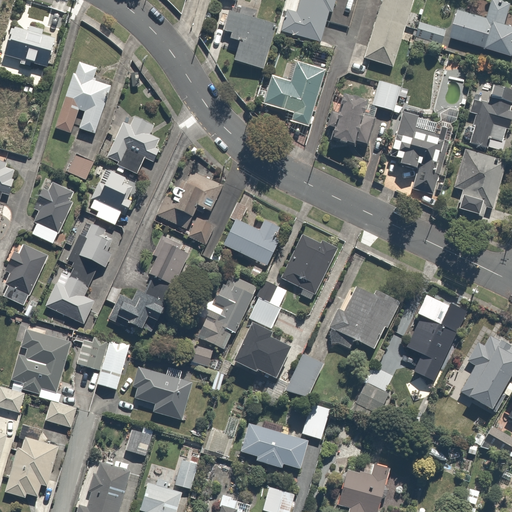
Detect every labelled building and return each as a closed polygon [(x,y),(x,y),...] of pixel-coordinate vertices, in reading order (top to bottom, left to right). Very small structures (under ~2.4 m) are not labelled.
[(277,31),(317,42),(324,17),(327,18),(332,0),(294,0),(292,12),(283,10),(277,31)] [(390,67),(409,0),(378,0),(362,59),(390,67)] [(510,55),(511,49),(511,25),(502,23),(508,3),(497,0),(488,0),(483,18),(453,9),(445,36),(510,55)] [(219,31),(226,33),(224,39),(233,41),(227,59),(258,68),(270,25),(224,12),(219,31)] [(443,29),(416,22),(411,40),(438,47),(443,29)] [(5,26),(0,44),(0,56),(44,67),(52,38),(5,26)] [(74,67),(72,73),(69,72),(50,127),(67,133),(75,110),(80,112),(75,128),(93,134),(110,85),(91,78),(94,68),(72,60),(70,66),(74,67)] [(306,126),(320,69),(290,61),(285,80),(269,75),(261,105),(289,113),(287,121),(306,126)] [(399,86),(375,80),(368,105),(392,111),(399,86)] [(502,128),(507,129),(511,111),(505,110),(509,94),(485,88),(481,103),(470,100),(466,116),(470,117),(463,144),(482,149),(485,138),(498,141),(502,128)] [(353,141),(359,143),(368,104),(336,96),(326,140),(352,146),(353,141)] [(390,132),(381,159),(413,170),(407,189),(429,196),(451,126),(401,111),(394,133),(390,132)] [(129,122),(120,118),(103,154),(118,160),(124,144),(150,155),(159,134),(148,130),(152,121),(133,113),(129,122)] [(90,163),(72,154),(64,171),(82,180),(90,163)] [(490,208),(502,166),(460,154),(450,189),(457,191),(451,210),(478,218),(482,206),(490,208)] [(0,191),(7,194),(14,168),(0,164),(0,191)] [(105,171),(91,199),(112,209),(123,215),(131,200),(127,199),(134,185),(105,171)] [(204,178),(188,172),(182,185),(185,186),(177,206),(158,199),(151,216),(183,229),(182,234),(204,243),(211,226),(207,224),(223,185),(214,181),(216,178),(205,174),(204,178)] [(51,241),(70,191),(48,182),(47,186),(39,182),(28,209),(34,212),(30,221),(34,223),(31,233),(51,241)] [(0,223),(8,226),(11,214),(0,211),(0,223)] [(271,225),(261,220),(256,231),(231,218),(218,244),(262,266),(275,240),(269,237),(271,225)] [(75,255),(65,277),(57,273),(42,305),(81,324),(92,300),(83,296),(85,286),(84,285),(94,263),(103,267),(116,235),(88,224),(75,255)] [(305,225),(277,274),(311,293),(339,243),(305,225)] [(182,250),(184,246),(178,243),(177,245),(158,236),(150,255),(153,257),(145,275),(171,286),(186,252),(182,250)] [(17,256),(7,252),(0,270),(8,274),(0,294),(0,297),(22,307),(43,254),(21,246),(17,256)] [(209,300),(200,296),(192,311),(201,316),(192,333),(220,348),(253,286),(224,271),(209,300)] [(262,282),(246,318),(293,339),(301,321),(276,310),(284,291),(262,282)] [(120,288),(120,289),(112,285),(105,300),(112,304),(107,314),(135,328),(133,333),(148,333),(156,317),(153,298),(133,288),(120,288)] [(369,299),(351,290),(340,311),(334,308),(324,327),(368,350),(392,304),(372,293),(369,299)] [(412,313),(417,315),(406,341),(401,339),(399,346),(416,353),(408,370),(432,380),(462,311),(421,293),(412,313)] [(238,334),(227,361),(270,378),(283,346),(262,337),(265,331),(245,323),(240,335),(238,334)] [(6,380),(11,381),(9,387),(0,384),(0,407),(17,412),(23,390),(39,395),(40,390),(51,393),(66,341),(21,328),(16,347),(21,348),(19,355),(14,353),(6,380)] [(455,392),(491,412),(502,393),(495,389),(506,371),(511,374),(511,347),(485,333),(480,342),(474,339),(462,360),(470,365),(455,392)] [(116,390),(128,342),(107,337),(105,344),(78,337),(71,365),(96,372),(93,384),(116,390)] [(185,343),(180,360),(205,367),(210,350),(185,343)] [(319,363),(297,354),(282,389),(303,398),(319,363)] [(136,366),(128,400),(149,406),(148,411),(179,419),(190,377),(181,374),(182,370),(164,366),(162,372),(136,366)] [(391,378),(369,367),(350,407),(372,418),(391,378)] [(74,405),(48,399),(43,421),(69,427),(74,405)] [(328,406),(306,401),(299,432),(320,437),(328,406)] [(511,402),(501,422),(511,428),(511,402)] [(244,422),(236,450),(255,456),(253,462),(280,470),(281,465),(295,469),(304,440),(244,422)] [(511,443),(511,438),(489,426),(482,439),(507,453),(511,443)] [(224,456),(230,435),(206,428),(200,450),(224,456)] [(151,434),(128,429),(123,453),(145,458),(151,434)] [(35,495),(38,485),(43,487),(56,444),(21,433),(17,448),(12,447),(0,486),(0,494),(23,501),(26,492),(35,495)] [(196,463),(177,459),(172,485),(191,488),(196,463)] [(112,511),(125,469),(91,460),(89,468),(96,470),(94,477),(87,475),(83,490),(87,492),(82,508),(81,508),(79,507),(78,507),(76,507),(75,507),(74,508),(73,508),(72,509),(71,510),(70,511),(69,511),(112,511)] [(365,511),(371,511),(386,467),(372,463),(369,472),(344,465),(333,502),(365,511)] [(177,511),(182,492),(140,484),(135,510),(140,511),(139,511),(177,511)] [(286,511),(291,494),(263,487),(257,510),(265,511),(286,511)]
